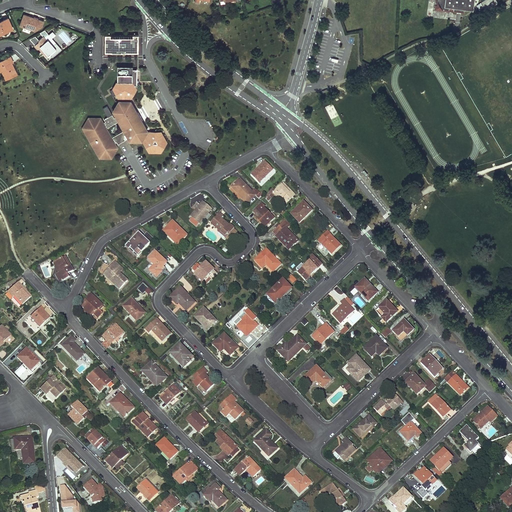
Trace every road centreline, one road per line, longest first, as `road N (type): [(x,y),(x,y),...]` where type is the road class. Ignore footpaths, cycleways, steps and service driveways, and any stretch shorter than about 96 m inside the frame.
road 1 (tertiary): [(511,369),(359,183),(293,119)]
road 2 (residential): [(232,381),(158,299),(198,253),(212,251),(229,263),(250,245),(250,230),(207,180)]
road 3 (residential): [(266,511),(193,449),(64,312)]
road 4 (residential): [(207,180),(101,241),(64,312)]
road 5 (tertiary): [(139,0),(207,69),(277,119)]
road 6 (tertiary): [(283,111),(187,36),(156,0)]
road 7 (residential): [(488,388),(371,499)]
road 8 (residential): [(361,251),(252,358)]
road 9 (residential): [(434,332),(326,434)]
road 10 (residential): [(361,251),(268,146)]
road 11 (tertiary): [(290,133),(376,238)]
road 12 (track): [(432,188),(362,73)]
road 13 (residential): [(54,424),(142,511)]
